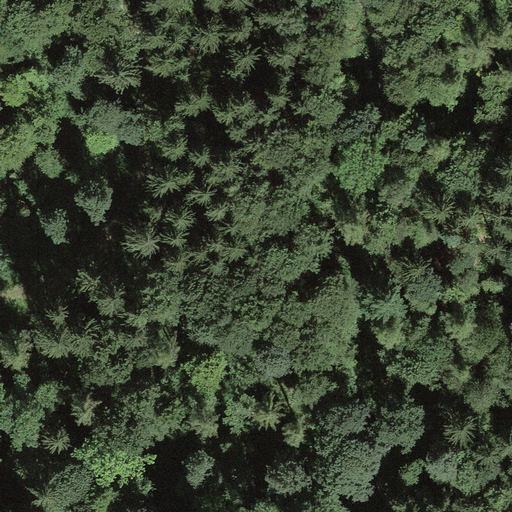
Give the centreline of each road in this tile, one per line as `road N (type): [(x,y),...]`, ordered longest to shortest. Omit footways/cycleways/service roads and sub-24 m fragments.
road 1 (track): [(325,511),(365,457),(381,362),(353,0)]
road 2 (track): [(124,0),(147,110),(123,220),(82,261),(0,299)]
